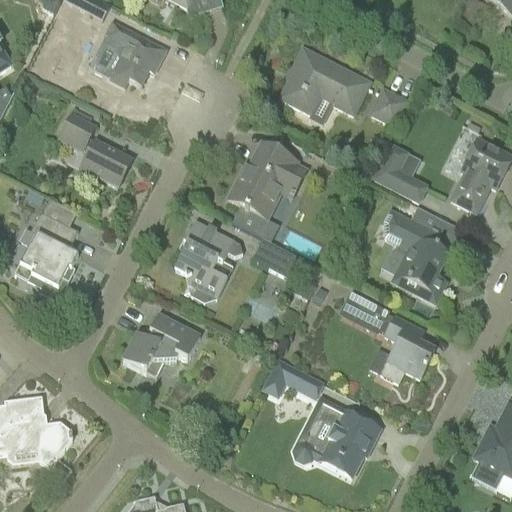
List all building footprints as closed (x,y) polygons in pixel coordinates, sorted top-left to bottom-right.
[(59,6),(50,1),(44,0),(40,6),(42,13),(51,19),(59,6)] [(84,0),(65,0),(62,7),(101,27),(108,12),(84,0)] [(145,0),(161,8),(164,3),(185,14),(188,23),(201,19),(197,5),(204,3),(202,0),(145,0)] [(511,0),(486,0),(484,3),(511,21),(511,19),(511,0)] [(469,36),(486,14),(468,1),(451,23),(469,36)] [(111,28),(87,74),(124,93),(128,86),(139,92),(147,77),(152,80),(155,74),(156,74),(165,56),(111,28)] [(0,76),(11,70),(0,51),(0,76)] [(329,70),(330,69),(302,55),(290,78),(294,79),(290,87),(289,86),(279,104),(312,121),(314,117),(317,118),(320,118),(323,118),(327,116),(328,114),(330,110),(351,121),(368,89),(340,75),(340,76),(329,70)] [(0,94),(0,121),(10,102),(4,92),(0,94)] [(392,133),(405,108),(382,96),(369,122),(392,133)] [(94,132),(76,123),(70,120),(56,145),(87,161),(76,181),(92,189),(95,182),(116,193),(131,166),(88,144),(94,132)] [(494,195),(511,163),(476,145),(460,177),(461,177),(447,204),(475,218),(488,192),(494,195)] [(241,179),(227,205),(239,211),(230,228),(258,243),(267,226),(265,225),(280,196),(294,204),(307,177),(296,172),(298,168),(282,160),(261,149),(244,182),(241,179)] [(425,192),(396,177),(405,160),(390,152),(373,185),(417,208),(425,192)] [(388,215),(381,228),(383,244),(396,251),(405,256),(392,280),(388,288),(416,303),(416,301),(434,310),(446,288),(436,283),(448,261),(445,260),(433,253),(439,241),(421,232),(409,226),(388,215)] [(77,238),(68,233),(39,218),(29,237),(27,236),(23,238),(19,246),(20,250),(27,254),(18,271),(31,278),(26,288),(40,295),(37,299),(57,309),(67,289),(61,286),(67,274),(70,275),(77,261),(67,256),(77,238)] [(233,247),(232,247),(194,227),(182,250),(185,252),(174,274),(183,279),(189,302),(202,308),(215,304),(230,273),(221,268),(226,259),(232,262),(241,260),(238,250),(233,247)] [(291,287),(302,266),(261,245),(250,265),(291,287)] [(349,298),(337,321),(377,341),(379,337),(383,339),(382,341),(396,348),(379,380),(397,389),(398,386),(403,376),(419,384),(433,356),(417,347),(423,334),(392,319),(391,322),(387,320),(389,318),(349,298)] [(186,367),(199,342),(156,320),(144,344),(135,340),(121,367),(145,379),(151,367),(175,366),(177,362),(186,367)] [(275,366),(267,382),(285,391),(313,406),(314,404),(321,390),(277,367),(275,366)] [(40,421),(42,420),(40,403),(3,408),(3,412),(0,412),(0,460),(38,456),(39,467),(48,475),(71,446),(70,438),(58,429),(41,431),(40,421)] [(353,485),(379,435),(319,405),(310,422),(321,427),(309,450),(304,448),(296,450),(292,457),(295,465),(302,469),(310,466),(311,463),(353,485)] [(470,484),(471,483),(494,494),(502,479),(506,481),(511,469),(511,406),(509,405),(490,443),(484,440),(472,463),(478,466),(469,484),(470,484)] [(182,511),(182,510),(170,511),(155,511),(153,502),(135,507),(130,511),(182,511)]
